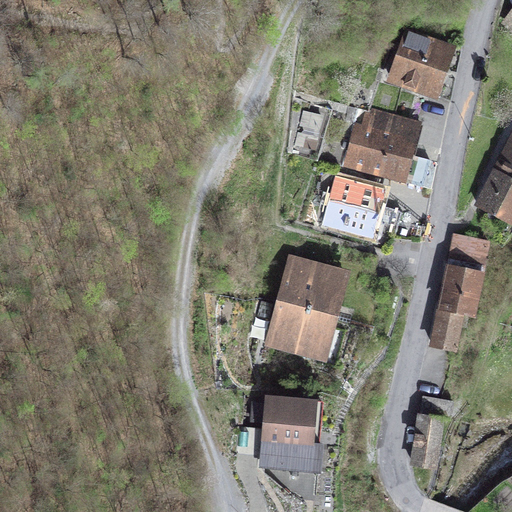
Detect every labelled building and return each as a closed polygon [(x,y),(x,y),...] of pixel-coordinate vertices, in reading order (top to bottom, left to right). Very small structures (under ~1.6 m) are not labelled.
[(392,80),(435,96),(451,50),(408,35),(404,48),(401,46),(398,53),(402,54),(392,80)] [(423,188),(431,161),(415,157),(406,155),(415,124),(368,112),(363,128),(361,127),(351,163),(401,176),(399,181),(423,188)] [(302,116),(299,127),(318,131),(321,120),(302,116)] [(406,155),(415,157),(423,126),(415,124),(406,155)] [(314,151),(316,140),(297,136),(295,147),(314,151)] [(511,141),(496,172),(511,179),(511,141)] [(337,167),(330,189),(337,191),(340,182),(343,169),(337,167)] [(495,215),(511,224),(511,179),(496,172),(478,206),(489,212),(487,216),(493,219),(495,215)] [(370,234),(381,193),(340,182),(337,191),(332,208),(328,223),(370,234)] [(325,206),(321,221),(328,223),(332,208),(325,206)] [(452,349),(460,312),(473,315),(489,243),(455,236),(432,345),(452,349)] [(333,271),(292,260),(281,302),(335,316),(341,293),(334,292),(330,284),(333,271)] [(334,292),(341,293),(346,274),(333,271),(330,284),(334,292)] [(323,337),(329,339),(335,316),(281,302),(270,343),(311,354),(315,341),(323,337)] [(311,354),(324,358),(329,339),(323,337),(315,341),(311,354)] [(434,468),(443,418),(451,419),(454,402),(425,397),(414,465),(434,468)] [(319,471),(322,445),(319,445),(307,444),(310,407),(286,405),(286,399),(272,398),(272,405),(254,403),(253,422),(269,423),(266,466),(319,471)] [(307,444),(319,445),(323,403),(286,399),(286,405),(310,407),(307,444)] [(260,456),(262,429),(238,427),(236,454),(260,456)]
